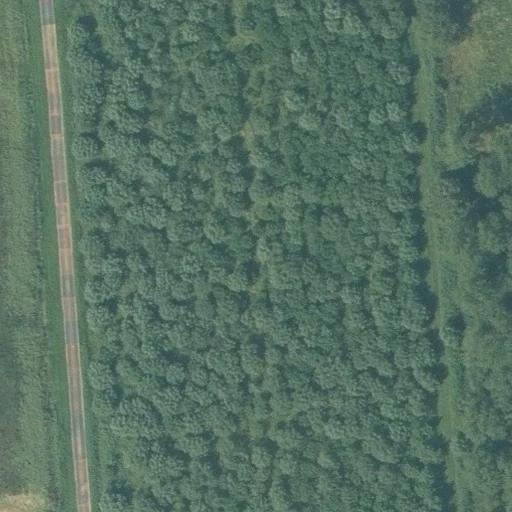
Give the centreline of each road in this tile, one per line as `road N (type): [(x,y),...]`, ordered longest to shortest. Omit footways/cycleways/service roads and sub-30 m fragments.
road 1 (track): [(448,511),(405,0)]
road 2 (track): [(81,511),(42,0)]
